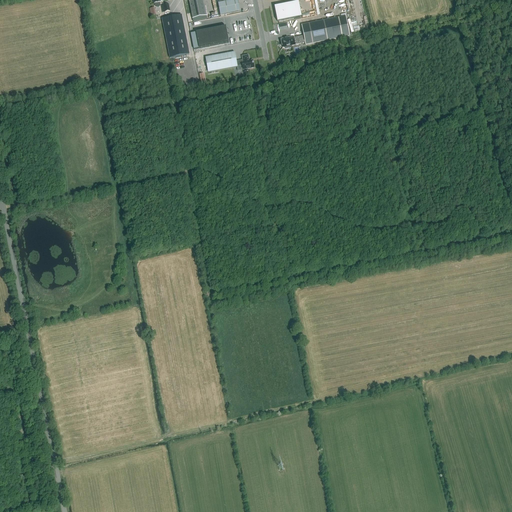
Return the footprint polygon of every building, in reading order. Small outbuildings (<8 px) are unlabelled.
[(207,16),(203,0),(196,0),(189,1),(193,19),(207,16)] [(240,11),(237,0),(234,0),(218,3),(220,15),(240,11)] [(277,22),(302,17),(299,2),(274,7),(277,22)] [(170,58),(189,54),(182,15),(162,19),(170,58)] [(282,43),(280,45),(282,47),(282,48),(283,48),(285,49),(287,47),(295,45),(305,43),(305,45),(350,36),(346,17),(301,25),(304,36),(294,38),(294,37),(281,39),(282,43)] [(199,49),(229,43),(226,27),(196,33),(199,49)] [(248,56),(242,57),(243,61),(236,62),(235,53),(205,58),(208,73),(237,67),(237,66),(242,65),(243,70),(244,70),(244,71),(247,71),(247,69),(254,68),(253,61),(248,61),(248,60),(249,60),(248,56)]
